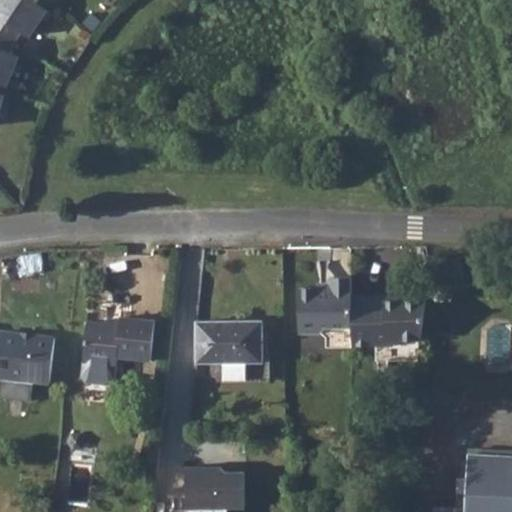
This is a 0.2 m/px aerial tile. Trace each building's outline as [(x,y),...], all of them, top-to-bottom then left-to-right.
[(0,0),(0,35),(12,42),(19,31),(25,35),(42,10),(28,0),(0,0)] [(0,83),(3,84),(14,57),(7,53),(12,42),(0,35),(0,83)] [(351,295),(352,277),(331,276),(331,281),(330,286),(318,286),(299,285),(297,330),(319,331),(323,336),(323,346),(349,347),(351,295)] [(385,297),(351,295),(349,347),(372,347),(390,348),(394,343),(420,342),(425,300),(398,299),(398,303),(384,303),(385,297)] [(118,326),(105,324),(86,322),(80,376),(84,383),(109,385),(113,381),(115,362),(116,356),(150,360),(154,322),(120,318),(119,321),(118,326)] [(262,321),(197,322),(198,362),(223,362),(263,361),(262,321)] [(0,340),(0,374),(1,374),(1,379),(55,384),(59,339),(5,334),(4,340),(0,340)] [(420,342),(394,343),(390,348),(372,347),(372,363),(417,364),(420,342)] [(263,361),(223,362),(223,379),(269,379),(269,361),(263,361)] [(69,502),(93,504),(98,442),(75,440),(69,502)] [(511,511),(511,456),(468,454),(465,511),(511,511)] [(207,467),(186,467),(187,508),(217,508),(245,507),(245,471),(225,471),(220,467),(215,472),(207,472),(207,467)]
